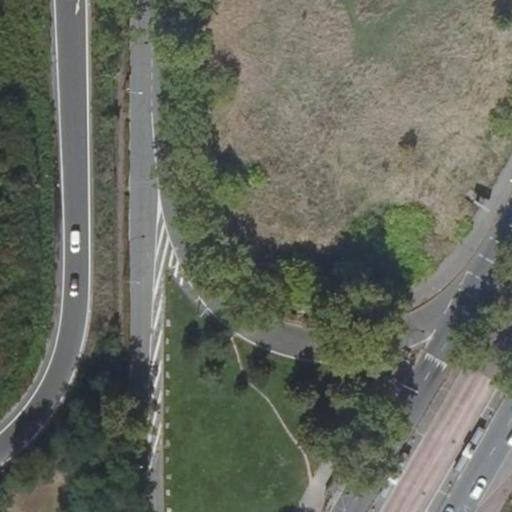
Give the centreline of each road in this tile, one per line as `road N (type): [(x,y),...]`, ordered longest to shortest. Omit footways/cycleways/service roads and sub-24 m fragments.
road 1 (motorway): [(69,0),(76,303),(54,384),(0,445)]
road 2 (unclassified): [(464,311),(346,346),(249,327),(204,296),(178,242),(153,154)]
road 3 (unclassified): [(153,154),(145,511)]
road 4 (primary): [(464,311),(345,511)]
road 5 (unclassified): [(152,0),(153,154)]
